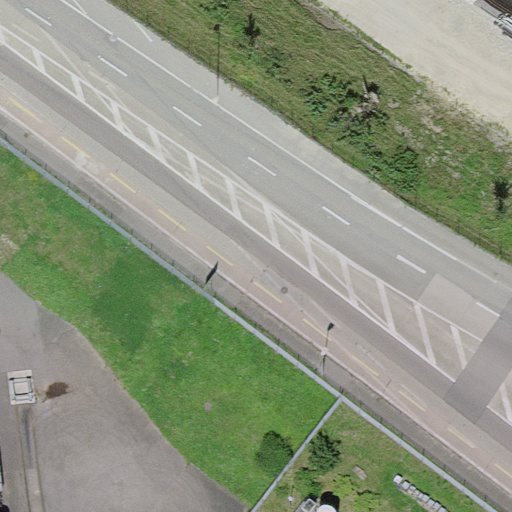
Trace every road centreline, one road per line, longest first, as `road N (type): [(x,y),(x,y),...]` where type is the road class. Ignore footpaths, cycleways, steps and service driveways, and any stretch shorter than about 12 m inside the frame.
road 1 (primary): [(0,74),(511,465)]
road 2 (primary): [(511,320),(296,190),(23,0)]
